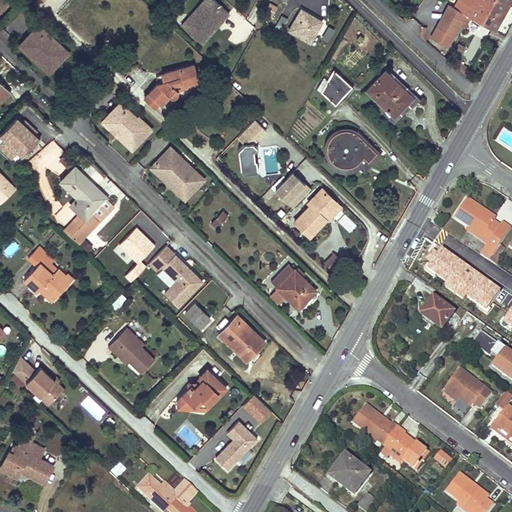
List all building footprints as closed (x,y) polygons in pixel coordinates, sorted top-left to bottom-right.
[(0,0),(0,9),(9,0),(0,0)] [(203,44),(230,14),(213,0),(206,0),(183,26),(203,44)] [(452,34),(458,25),(465,13),(467,14),(470,16),(471,16),(480,0),(484,0),(492,4),(494,0),(462,0),(458,8),(455,6),(450,3),(437,26),(452,34)] [(484,0),(480,0),(471,16),(494,29),(508,4),(501,0),(494,0),(492,4),(484,0)] [(271,17),(278,6),(269,2),(263,12),(271,17)] [(302,9),(289,29),(309,41),(322,21),(302,9)] [(465,13),(458,25),(461,26),(467,14),(465,13)] [(467,14),(461,26),(463,28),(470,16),(467,14)] [(317,34),(327,40),(334,29),(323,23),(317,34)] [(35,61),(47,74),(68,54),(55,40),(52,42),(37,27),(24,39),(40,56),(35,61)] [(474,57),(482,39),(474,35),(466,54),(474,57)] [(40,56),(24,39),(19,45),(35,61),(40,56)] [(112,79),(117,84),(134,67),(129,62),(112,79)] [(156,85),(148,94),(158,104),(160,105),(169,96),(172,97),(173,97),(176,96),(177,95),(178,93),(178,91),(177,89),(198,83),(193,65),(162,74),(164,82),(157,84),(156,85)] [(333,69),(327,80),(342,95),(350,86),(333,69)] [(384,70),(366,89),(393,116),(412,97),(384,70)] [(162,74),(154,76),(156,85),(157,84),(164,82),(162,74)] [(342,95),(327,80),(321,90),(335,103),(342,95)] [(0,101),(9,92),(0,82),(0,101)] [(158,104),(148,94),(144,98),(154,108),(158,104)] [(123,100),(122,102),(137,117),(138,115),(123,100)] [(120,136),(134,149),(153,129),(138,115),(137,117),(122,102),(109,115),(125,130),(120,136)] [(0,147),(15,162),(40,137),(16,113),(0,129),(0,147)] [(125,130),(109,115),(103,120),(120,136),(125,130)] [(255,120),(245,130),(255,140),(265,129),(255,120)] [(328,155),(330,160),(333,162),(335,164),(337,166),(341,167),(345,167),(350,166),(355,164),(358,162),(363,157),(367,161),(376,152),(355,132),(352,131),(349,130),(345,130),(343,130),(339,131),(335,132),(333,134),(330,137),(329,139),(327,142),(326,146),(326,151),(328,155)] [(240,172),(256,171),(255,142),(239,142),(240,172)] [(172,186),(186,200),(205,180),(191,166),(189,167),(181,159),(182,157),(172,147),(156,163),(175,182),(172,186)] [(73,166),(64,157),(61,161),(69,169),(73,166)] [(191,166),(182,157),(181,159),(189,167),(191,166)] [(175,182),(156,163),(152,167),(172,186),(175,182)] [(75,168),(61,182),(77,199),(70,206),(85,221),(93,212),(97,208),(106,198),(75,168)] [(0,192),(10,183),(0,172),(0,192)] [(295,175),(279,190),(287,198),(302,183),(295,175)] [(15,188),(10,183),(0,192),(0,202),(0,203),(15,188)] [(325,220),(323,217),(336,204),(321,189),(307,203),(310,205),(294,222),(309,236),(325,220)] [(97,208),(93,212),(100,218),(113,205),(106,199),(97,208)] [(457,218),(470,227),(471,227),(483,236),(481,240),(487,244),(480,255),(489,260),(498,245),(510,228),(502,223),(499,226),(493,222),(495,219),(483,210),(482,212),(478,210),(480,208),(467,200),(456,217),(457,218)] [(336,204),(323,217),(325,220),(327,221),(330,217),(340,207),(336,204)] [(214,226),(229,218),(224,211),(210,219),(214,226)] [(130,267),(123,274),(131,282),(147,265),(140,260),(155,244),(136,225),(112,250),(130,267)] [(470,227),(468,231),(481,240),(483,236),(471,227),(470,227)] [(498,245),(489,260),(497,266),(507,251),(498,245)] [(37,266),(24,280),(37,293),(39,290),(41,288),(54,300),(66,287),(62,283),(66,278),(65,277),(58,269),(51,264),(54,260),(39,246),(27,258),(37,266)] [(331,251),(324,262),(331,268),(339,256),(331,251)] [(164,293),(178,306),(202,281),(190,269),(188,270),(184,267),(185,264),(175,254),(162,267),(176,281),(164,293)] [(465,255),(444,284),(460,295),(458,298),(465,303),(474,289),(468,285),(480,266),(465,255)] [(288,264),(271,282),(298,308),(314,290),(288,264)] [(67,274),(65,277),(66,278),(62,283),(66,287),(73,280),(67,274)] [(41,288),(39,290),(52,302),(54,300),(41,288)] [(434,297),(421,314),(442,330),(454,313),(434,297)] [(194,303),(185,312),(200,327),(209,318),(194,303)] [(442,330),(421,314),(419,317),(440,333),(442,330)] [(222,331),(231,339),(247,355),(251,352),(253,353),(265,341),(237,315),(222,331)] [(108,346),(114,352),(117,349),(128,361),(141,373),(154,359),(142,347),(130,336),(132,333),(127,327),(108,346)] [(1,328),(0,329),(0,333),(5,338),(8,335),(1,328)] [(231,339),(222,331),(219,334),(228,343),(231,339)] [(472,344),(490,357),(499,345),(481,332),(472,344)] [(132,333),(130,336),(142,347),(144,344),(132,333)] [(247,355),(231,339),(228,343),(246,360),(253,353),(251,352),(247,355)] [(117,349),(114,352),(126,363),(128,361),(117,349)] [(63,390),(40,368),(36,373),(21,358),(13,372),(20,379),(49,406),(63,390)] [(290,366),(285,385),(295,388),(297,381),(305,383),(309,372),(290,366)] [(191,386),(178,399),(186,408),(191,403),(197,408),(205,401),(209,405),(210,404),(226,388),(207,369),(199,378),(201,380),(194,388),(191,386)] [(460,369),(446,389),(460,399),(471,408),(474,404),(481,409),(492,394),(460,369)] [(190,382),(189,383),(191,386),(194,388),(201,380),(199,378),(194,383),(190,382)] [(460,399),(446,389),(444,392),(458,403),(460,399)] [(96,421),(107,409),(90,392),(79,404),(96,421)] [(254,393),(242,405),(261,423),(272,411),(254,393)] [(511,398),(505,394),(499,403),(504,407),(511,398)] [(354,423),(366,432),(377,441),(385,447),(400,428),(392,423),(391,425),(367,406),(354,423)] [(510,435),(509,436),(506,441),(511,445),(511,408),(509,406),(492,427),(498,432),(502,428),(510,435)] [(226,432),(232,438),(213,458),(227,472),(237,462),(241,466),(254,454),(249,449),(259,438),(239,419),(226,432)] [(385,447),(381,453),(387,458),(390,455),(392,452),(405,462),(417,471),(430,454),(405,435),(406,434),(400,428),(385,447)] [(377,441),(366,432),(364,435),(375,444),(377,441)] [(24,434),(21,439),(29,443),(32,438),(24,434)] [(7,452),(2,463),(8,466),(5,473),(16,479),(19,472),(20,470),(23,469),(27,471),(25,476),(36,481),(37,479),(44,483),(53,467),(42,462),(40,466),(34,463),(36,459),(38,460),(43,450),(29,443),(21,439),(16,448),(12,455),(7,452)] [(11,445),(7,452),(12,455),(16,448),(11,445)] [(443,447),(433,460),(446,469),(455,456),(443,447)] [(392,452),(390,455),(403,465),(405,462),(392,452)] [(347,456),(332,474),(346,485),(344,487),(354,495),(371,474),(347,456)] [(399,486),(395,483),(399,478),(379,463),(374,470),(398,488),(399,486)] [(332,474),(331,476),(344,487),(346,485),(332,474)] [(447,492),(461,502),(473,511),(487,511),(492,506),(486,501),(489,497),(476,486),(475,488),(471,485),(472,484),(460,475),(447,492)] [(138,489),(147,498),(154,497),(159,502),(156,505),(162,511),(164,511),(167,510),(169,511),(188,511),(183,507),(187,503),(173,490),(165,483),(161,488),(149,477),(138,489)] [(184,479),(173,490),(187,503),(197,492),(184,479)] [(368,494),(359,506),(366,511),(368,511),(377,501),(368,494)] [(154,497),(147,498),(156,505),(159,502),(154,497)] [(473,511),(461,502),(458,506),(466,511),(473,511)]
